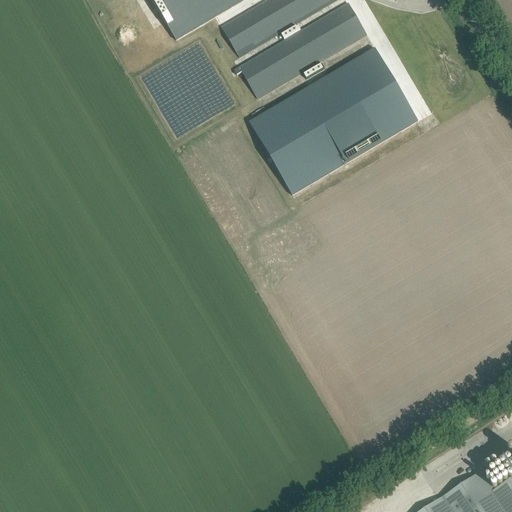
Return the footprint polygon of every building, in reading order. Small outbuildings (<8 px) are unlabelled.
[(150,0),(176,42),(246,0),(150,0)] [(269,0),(222,28),(239,57),(334,0),(269,0)] [(237,76),(242,73),(258,100),(368,36),(349,4),(234,71),(237,76)] [(375,48),(249,123),(293,197),(419,123),(375,48)] [(420,125),(351,166),(371,200),(440,160),(420,125)] [(481,473),(421,511),(511,511),(511,478),(493,491),(481,473)]
